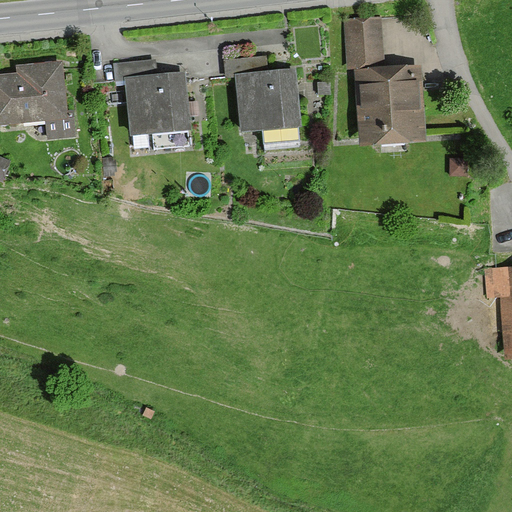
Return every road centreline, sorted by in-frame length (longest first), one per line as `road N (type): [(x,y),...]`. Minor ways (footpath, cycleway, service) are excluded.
road 1 (residential): [(441,0),(461,79),(511,169)]
road 2 (primary): [(0,18),(181,0)]
